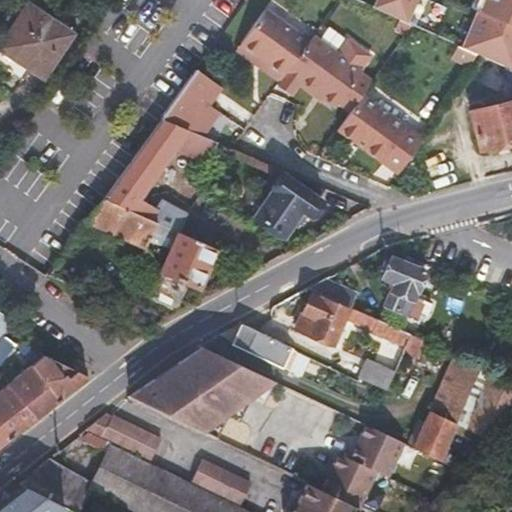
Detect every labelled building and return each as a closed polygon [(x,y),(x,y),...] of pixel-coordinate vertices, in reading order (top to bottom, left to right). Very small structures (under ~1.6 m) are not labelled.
[(11,0),(0,38),(0,162),(25,126),(84,41),(111,0),(11,0)] [(378,0),(376,8),(399,19),(405,22),(414,0),(378,0)] [(511,0),(474,0),(471,9),(478,11),(462,47),(479,55),(511,68),(511,0)] [(265,8),(239,43),(284,76),(310,40),(265,8)] [(405,22),(399,19),(393,30),(405,36),(413,25),(405,22)] [(361,95),(373,79),(363,71),(377,51),(348,31),(335,51),(313,35),(310,40),(284,76),(300,88),(303,84),(347,115),(361,95)] [(159,118),(183,127),(203,102),(208,104),(221,87),(195,69),(159,118)] [(417,145),(422,139),(361,95),(347,115),(337,128),(398,173),(417,145)] [(479,147),(511,138),(511,100),(470,111),(479,147)] [(183,127),(188,130),(208,104),(203,102),(183,127)] [(212,154),(217,142),(188,130),(183,127),(159,118),(103,198),(173,229),(181,214),(160,202),(156,208),(138,197),(176,143),(198,151),(199,149),(212,154)] [(283,174),(254,214),(284,235),(300,210),(309,216),(321,200),(283,174)] [(198,287),(216,248),(173,229),(103,198),(86,220),(146,248),(154,229),(175,239),(160,273),(161,273),(149,299),(172,309),(178,305),(188,283),(198,287)] [(392,256),(425,270),(427,264),(395,250),(392,256)] [(413,299),(425,270),(392,256),(389,263),(385,261),(381,270),(385,272),(382,277),(394,282),(384,304),(399,311),(406,296),(413,299)] [(355,292),(325,278),(306,287),(311,289),(349,307),(355,292)] [(334,346),(345,320),(351,308),(349,307),(311,289),(294,328),(334,346)] [(406,296),(399,311),(406,314),(413,299),(406,296)] [(18,318),(0,307),(0,343),(6,335),(18,318)] [(351,308),(345,320),(406,348),(412,335),(351,308)] [(240,323),(220,334),(230,343),(282,367),(291,348),(240,323)] [(17,342),(6,335),(0,343),(0,366),(16,345),(15,343),(17,342)] [(419,358),(427,341),(412,335),(406,348),(404,352),(419,358)] [(17,342),(15,343),(16,345),(31,364),(59,400),(88,376),(45,355),(44,354),(17,342)] [(168,364),(128,395),(207,434),(213,423),(243,403),(272,382),(274,379),(199,344),(174,359),(168,364)] [(291,348),(282,367),(301,376),(310,357),(291,348)] [(511,378),(456,354),(426,421),(414,445),(439,457),(453,428),(487,445),(511,418),(511,378)] [(358,378),(387,391),(395,371),(366,359),(358,378)] [(7,383),(35,418),(59,400),(31,364),(7,383)] [(7,383),(0,388),(0,424),(10,438),(35,418),(7,383)] [(104,414),(85,429),(100,437),(150,461),(161,439),(112,415),(110,417),(104,414)] [(419,418),(408,442),(414,445),(426,421),(419,418)] [(0,424),(0,445),(10,438),(0,424)] [(349,460),(375,472),(387,478),(403,444),(365,426),(349,460)] [(249,511),(110,445),(90,484),(88,488),(90,489),(136,511),(249,511)] [(358,507),(375,472),(349,460),(338,454),(321,489),(358,507)] [(84,480),(47,459),(18,482),(20,484),(32,490),(65,506),(69,509),(75,511),(78,511),(90,489),(88,488),(90,484),(84,480)] [(191,481),(240,505),(251,483),(202,459),(191,481)] [(308,483),(294,511),(354,511),(357,507),(308,483)] [(32,490),(20,484),(13,490),(0,500),(0,511),(2,511),(22,497),(32,490)] [(58,511),(65,506),(32,490),(3,511),(58,511)]
